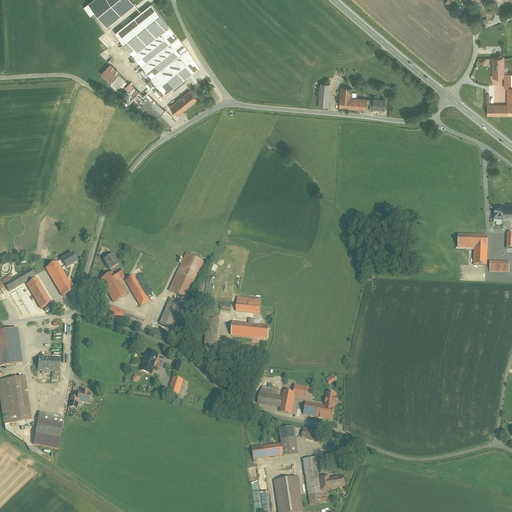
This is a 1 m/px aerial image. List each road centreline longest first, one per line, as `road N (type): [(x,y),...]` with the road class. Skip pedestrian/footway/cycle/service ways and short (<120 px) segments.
road 1 (unclassified): [(73,312),(171,346),(258,412),(335,431),(391,456),(430,459),(496,446)]
road 2 (unclassified): [(229,104),(403,122),(433,113)]
road 3 (unclassified): [(168,137),(108,202),(73,312)]
road 4 (unclassified): [(0,79),(75,79),(168,137)]
road 5 (secondary): [(449,96),(335,0)]
